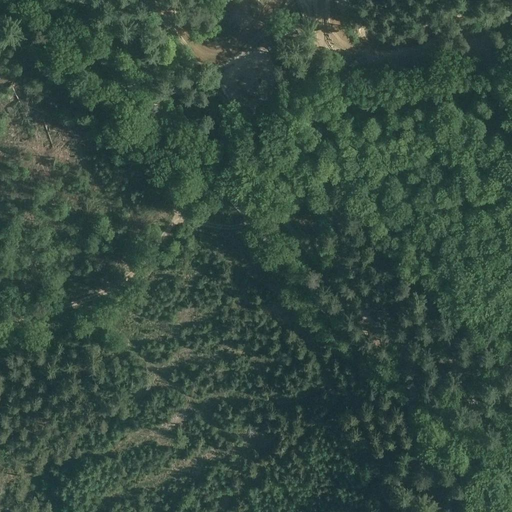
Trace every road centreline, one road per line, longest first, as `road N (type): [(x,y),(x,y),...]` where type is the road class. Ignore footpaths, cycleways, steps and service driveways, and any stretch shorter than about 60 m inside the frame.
road 1 (tertiary): [(511,462),(351,332),(47,0)]
road 2 (track): [(511,26),(340,70),(294,73),(238,126)]
road 3 (track): [(258,222),(361,165),(511,144)]
road 4 (track): [(0,323),(101,291),(176,213)]
